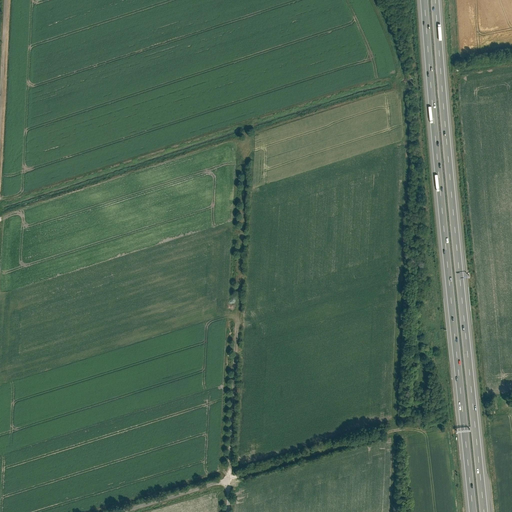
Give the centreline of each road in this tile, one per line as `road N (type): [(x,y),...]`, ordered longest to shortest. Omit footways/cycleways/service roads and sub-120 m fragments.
road 1 (motorway): [(483,511),(435,0)]
road 2 (motorway): [(425,0),(472,511)]
road 3 (track): [(227,480),(245,143)]
road 4 (track): [(227,480),(397,429),(424,431)]
road 5 (unclassified): [(124,511),(227,480),(227,511)]
